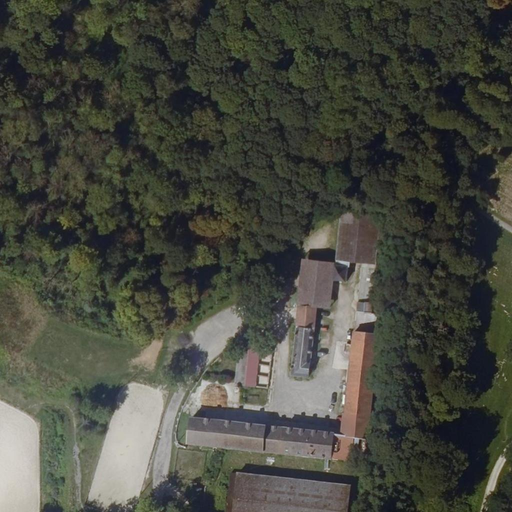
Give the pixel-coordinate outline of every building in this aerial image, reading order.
[(376,266),(382,217),(351,212),(344,210),(338,262),(362,264),(376,266)] [(336,268),(336,267),(304,264),(299,308),(317,311),(331,312),(334,283),(336,268)] [(371,317),(376,266),(362,264),(357,315),(371,317)] [(351,270),(336,268),(334,283),(349,285),(351,270)] [(296,330),(297,330),(291,379),(309,381),(317,311),(299,308),(296,330)] [(354,441),(369,442),(382,318),(371,317),(357,315),(344,439),(193,424),(191,448),(352,464),(354,441)] [(252,345),(241,350),(237,389),(256,391),(261,346),(252,345)] [(354,511),(357,492),(237,480),(233,511),(354,511)]
